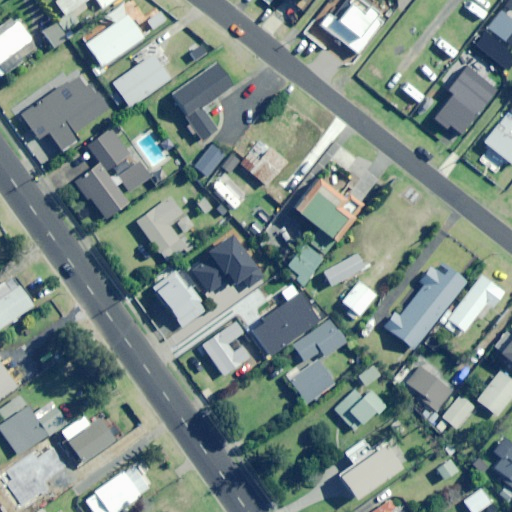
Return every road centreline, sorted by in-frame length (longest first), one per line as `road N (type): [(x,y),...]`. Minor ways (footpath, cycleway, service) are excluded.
road 1 (tertiary): [(0,164),(247,511)]
road 2 (residential): [(511,243),(203,0)]
